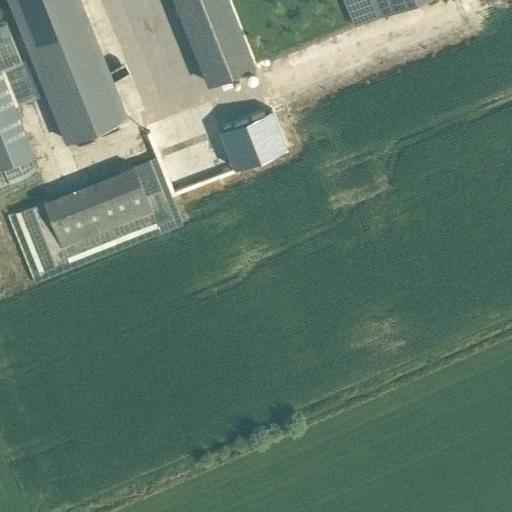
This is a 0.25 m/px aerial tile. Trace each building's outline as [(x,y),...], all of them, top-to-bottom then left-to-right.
[(121,99),(81,0),(10,0),(60,123),(121,99)] [(255,63),(229,0),(177,0),(209,81),(255,63)] [(412,0),(346,0),(355,23),(412,0)] [(0,179),(37,165),(0,67),(0,179)] [(219,127),(242,188),(254,183),(250,174),(265,168),(261,157),(289,146),(273,106),(219,127)] [(199,174),(216,168),(205,140),(187,146),(188,148),(178,151),(185,169),(196,165),(199,174)] [(141,165),(10,205),(31,275),(163,235),(141,165)]
